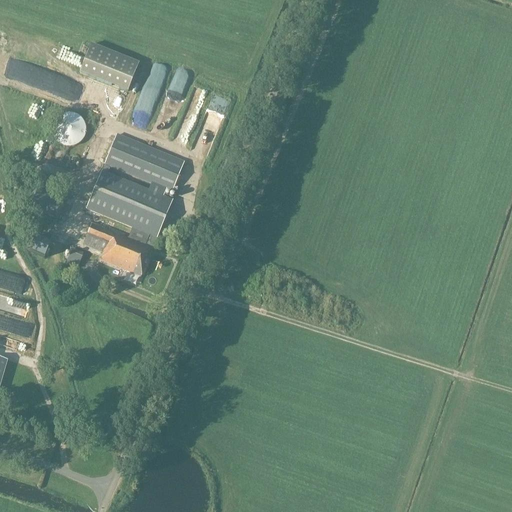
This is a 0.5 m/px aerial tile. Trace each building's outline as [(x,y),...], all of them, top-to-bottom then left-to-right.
[(138,64),(91,45),(79,73),(127,92),(138,64)] [(173,68),(158,63),(136,121),(151,126),(173,68)] [(41,81),(44,70),(23,64),(20,75),(41,81)] [(181,69),(161,126),(175,131),(195,74),(181,69)] [(195,98),(203,100),(207,87),(199,84),(195,98)] [(215,113),(221,117),(233,99),(221,92),(214,102),(220,106),(215,113)] [(70,114),(68,114),(65,114),(60,116),(56,119),(53,123),(52,128),(52,130),(52,133),(53,135),(54,138),(54,139),(56,141),(57,142),(58,143),(61,145),(63,146),(66,147),(70,147),(71,147),(74,146),(76,146),(79,144),(80,143),(83,139),(85,134),(85,132),(86,129),(85,127),(85,125),(84,123),(82,120),(80,118),(79,117),(77,116),(75,115),(72,114),(70,114)] [(30,125),(32,119),(21,115),(19,121),(30,125)] [(171,193),(183,164),(116,136),(104,166),(85,210),(149,236),(144,247),(118,236),(120,230),(104,224),(102,229),(92,225),(83,246),(103,254),(101,261),(141,278),(152,250),(152,249),(172,202),(107,175),(109,168),(171,193)] [(29,209),(57,220),(64,202),(35,192),(29,209)] [(50,244),(36,239),(30,253),(45,259),(50,244)] [(83,255),(72,250),(66,265),(76,269),(83,255)] [(0,308),(0,319),(24,327),(27,317),(0,308)]
